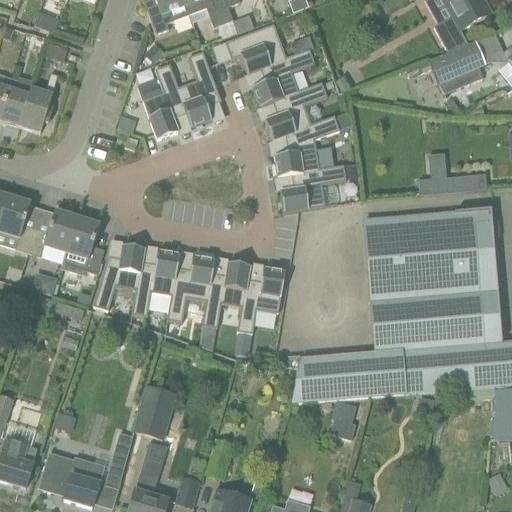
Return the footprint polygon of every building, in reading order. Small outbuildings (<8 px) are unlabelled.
[(188,19),(181,0),(153,0),(157,9),(145,14),(155,38),(167,33),(165,28),(188,19)] [(181,0),(188,19),(205,12),(213,31),(231,24),(226,11),(222,0),(181,0)] [(222,0),(226,11),(238,6),(236,1),(238,0),(222,0)] [(296,0),(288,3),(293,15),(306,10),(302,0),(296,0)] [(432,31),(446,58),(467,49),(458,34),(490,17),(480,0),(437,0),(449,20),(432,31)] [(39,17),(34,30),(51,37),(57,24),(39,17)] [(236,38),(252,31),(247,18),(231,24),(236,38)] [(57,35),(64,37),(67,30),(59,27),(57,35)] [(272,29),(223,47),(230,64),(239,61),(246,79),(259,74),(258,73),(285,63),(272,29)] [(5,30),(1,40),(9,43),(13,33),(5,30)] [(474,46),(467,49),(446,58),(428,65),(437,87),(483,68),(474,46)] [(46,47),(42,59),(61,65),(65,53),(46,47)] [(511,48),(500,58),(506,66),(499,73),(511,88),(511,48)] [(149,52),(143,58),(152,66),(158,60),(149,52)] [(263,87),(250,92),(250,93),(251,93),(258,111),(257,111),(258,112),(271,107),(271,106),(297,97),(291,78),(314,70),(308,55),(285,63),(258,73),(259,74),(263,87)] [(176,92),(185,119),(184,119),(189,132),(190,132),(209,125),(210,125),(205,111),(220,106),(201,56),(186,62),(195,85),(176,92)] [(9,82),(16,84),(20,71),(13,69),(9,82)] [(156,83),(136,91),(142,105),(141,105),(156,144),(176,137),(171,124),(184,119),(185,119),(176,92),(168,69),(153,74),(156,83)] [(43,96),(33,93),(28,92),(26,99),(17,129),(39,137),(44,122),(48,110),(57,80),(49,77),(43,96)] [(0,109),(9,82),(3,80),(0,90),(0,109)] [(341,81),(335,85),(341,95),(347,91),(341,81)] [(0,124),(17,129),(26,99),(13,95),(16,84),(9,82),(0,109),(0,124)] [(276,120),(263,125),(270,145),(284,141),(284,140),(310,130),(303,112),(326,103),(320,88),(297,97),(271,106),(271,107),(276,120)] [(286,158),(272,160),(273,162),(273,161),(276,181),(276,182),(290,180),(290,179),(318,175),(313,146),(339,136),(333,121),(310,130),(284,140),(284,141),(286,158)] [(429,183),(417,184),(419,200),(477,195),(477,193),(475,179),(445,182),(443,158),(427,159),(429,183)] [(292,193),(278,195),(282,217),(297,215),(323,211),(320,190),(344,187),(344,184),(357,181),(355,169),(353,169),(342,171),(318,175),(290,179),(290,180),(292,193)] [(0,220),(0,236),(18,242),(15,253),(26,257),(34,233),(22,229),(29,208),(6,201),(0,220)] [(34,233),(26,257),(39,261),(42,249),(65,256),(75,223),(73,222),(75,218),(61,213),(59,217),(53,215),(46,237),(34,233)] [(361,224),(371,355),(403,352),(500,346),(499,332),(489,213),(469,215),(361,224)] [(98,230),(75,223),(65,256),(60,273),(83,281),(84,276),(95,279),(103,255),(91,251),(98,230)] [(289,251),(289,229),(264,230),(265,252),(289,251)] [(106,261),(92,311),(107,315),(114,291),(135,294),(139,267),(140,267),(143,253),(121,250),(119,264),(106,261)] [(135,294),(131,319),(147,322),(151,297),(170,300),(175,273),(176,273),(178,259),(177,258),(177,259),(157,256),(157,255),(156,255),(154,269),(140,267),(139,267),(135,294)] [(170,300),(166,325),(182,328),(186,303),(205,306),(210,278),(211,279),(213,264),(212,264),(212,265),(192,261),(191,261),(189,275),(176,273),(175,273),(170,300)] [(205,306),(201,331),(217,333),(221,309),(240,312),(245,284),(246,284),(248,270),(226,267),(224,281),(211,279),(210,278),(205,306)] [(290,269),(287,285),(298,287),(301,271),(290,269)] [(240,312),(236,336),(252,339),(256,314),(276,317),(283,276),(282,276),(263,273),(263,272),(261,272),(259,286),(246,284),(245,284),(240,312)] [(29,291),(49,297),(54,281),(33,275),(29,291)] [(79,323),(82,314),(38,300),(35,310),(79,323)] [(511,344),(297,361),(291,405),(407,397),(511,388),(511,344)] [(172,399),(144,391),(131,436),(160,444),(172,399)] [(511,441),(511,395),(494,395),(493,441),(511,441)] [(0,438),(11,405),(0,400),(0,438)] [(433,403),(419,400),(415,416),(429,420),(433,403)] [(334,423),(330,438),(350,443),(354,428),(350,427),(353,414),(333,409),(330,422),(334,423)] [(60,417),(56,432),(66,435),(70,420),(60,417)] [(127,469),(139,473),(126,511),(162,511),(164,505),(146,499),(152,481),(154,482),(163,452),(146,447),(147,446),(135,442),(127,469)] [(0,485),(23,493),(35,453),(3,444),(0,455),(0,485)] [(216,444),(205,478),(221,484),(232,448),(230,448),(216,444)] [(108,472),(103,491),(116,494),(126,461),(112,457),(108,472)] [(48,458),(37,492),(63,500),(62,504),(89,511),(90,511),(91,509),(98,488),(97,488),(102,470),(74,462),(73,465),(48,458)] [(497,479),(488,484),(496,498),(506,493),(497,479)] [(252,480),(248,496),(258,499),(263,483),(252,480)] [(188,511),(189,511),(197,486),(181,481),(173,507),(188,511)] [(214,495),(208,511),(245,511),(247,505),(214,495)] [(307,511),(309,509),(286,502),(284,511),(271,507),(269,511),(307,511)] [(366,511),(367,509),(351,505),(350,505),(341,502),(338,511),(366,511)]
